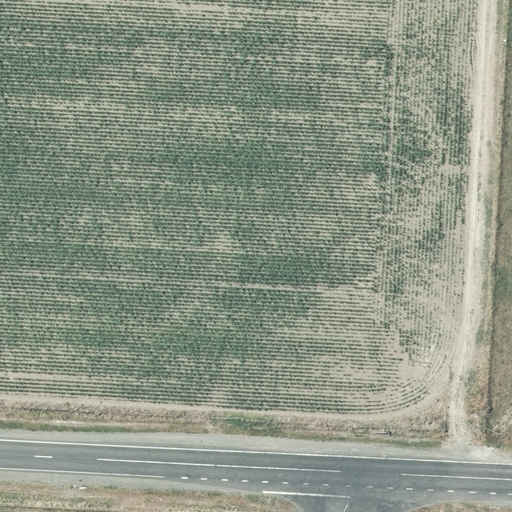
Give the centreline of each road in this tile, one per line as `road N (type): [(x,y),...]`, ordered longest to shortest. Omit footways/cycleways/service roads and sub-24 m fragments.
road 1 (secondary): [(351,471),(0,453)]
road 2 (secondary): [(511,480),(351,471)]
